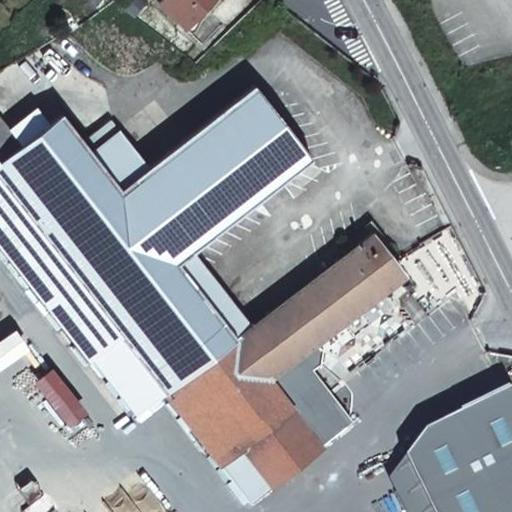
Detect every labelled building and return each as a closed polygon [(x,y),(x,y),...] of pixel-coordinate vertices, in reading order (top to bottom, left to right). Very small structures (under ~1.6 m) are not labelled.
[(214,0),(166,0),(164,2),(193,26),(214,0)] [(0,181),(81,285),(163,392),(181,378),(251,325),(193,250),(312,159),(254,85),(228,105),(149,167),(121,130),(93,151),(63,113),(22,144),(0,115),(0,181)] [(137,412),(163,392),(81,285),(0,181),(0,243),(88,356),(91,354),(137,412)] [(402,274),(371,234),(320,274),(251,325),(181,378),(163,392),(215,462),(247,502),(353,418),(313,367),(319,362),(319,364),(320,364),(323,345),(322,345),(322,346),(316,340),(402,274)] [(425,428),(404,454),(431,511),(511,511),(511,387),(425,428)]
